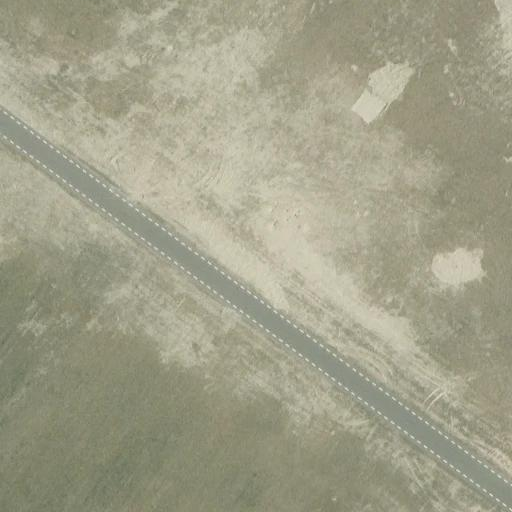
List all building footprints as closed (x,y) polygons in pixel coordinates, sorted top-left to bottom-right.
[(36,0),(89,35),(120,75),(169,0),(36,0)] [(327,0),(325,3),(342,15),(345,16),(363,29),(361,28),(431,79),(440,82),(444,71),(455,56),(408,22),(415,0),(327,0)] [(511,0),(501,0),(496,10),(511,19),(511,0)] [(321,2),(314,10),(332,24),(339,15),(321,2)] [(511,42),(484,23),(438,89),(511,139),(511,42)] [(428,141),(443,153),(449,145),(434,133),(428,141)] [(161,404),(143,413),(151,431),(169,422),(161,404)]
